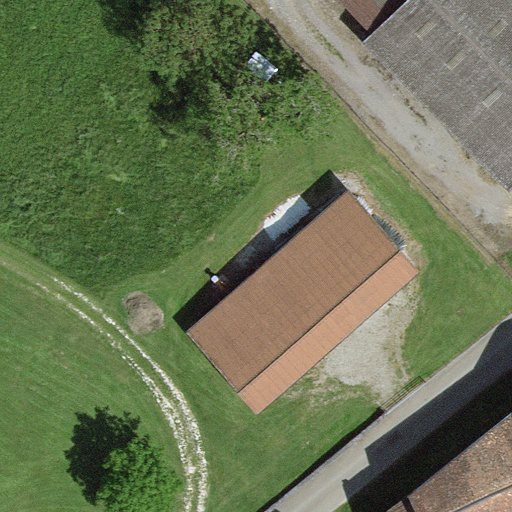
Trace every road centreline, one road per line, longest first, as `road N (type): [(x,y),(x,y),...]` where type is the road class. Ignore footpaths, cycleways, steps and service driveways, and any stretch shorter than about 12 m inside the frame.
road 1 (track): [(194,511),(197,452),(170,391),(66,291),(0,252)]
road 2 (residential): [(305,511),(511,345)]
